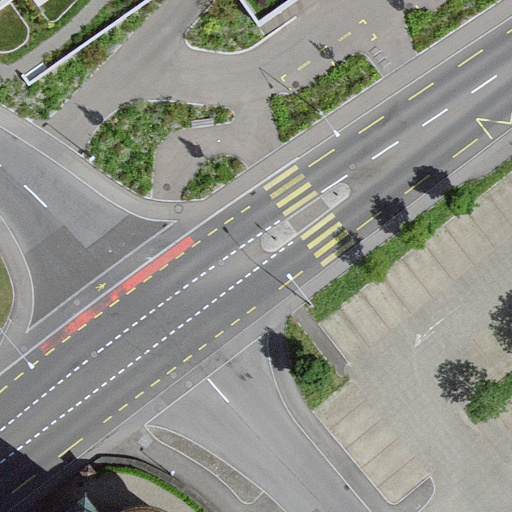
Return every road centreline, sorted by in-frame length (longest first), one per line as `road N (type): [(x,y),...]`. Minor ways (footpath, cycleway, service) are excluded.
road 1 (primary): [(511,64),(141,339)]
road 2 (residential): [(141,339),(322,511)]
road 3 (residential): [(0,165),(58,220),(141,339)]
road 4 (primary): [(141,339),(0,450)]
